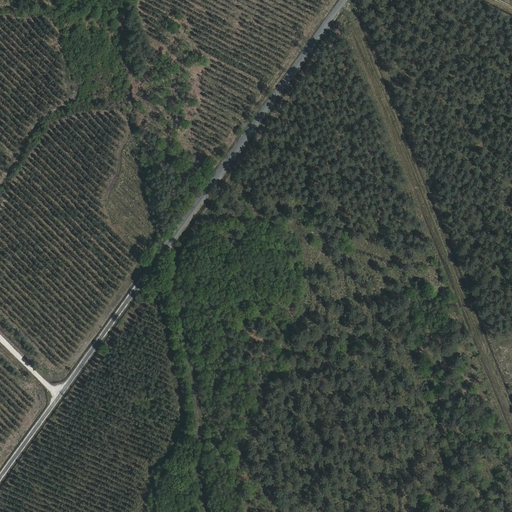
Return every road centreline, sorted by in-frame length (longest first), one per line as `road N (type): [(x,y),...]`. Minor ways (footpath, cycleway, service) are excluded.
road 1 (unclassified): [(349,0),(0,479)]
road 2 (track): [(511,400),(353,0)]
